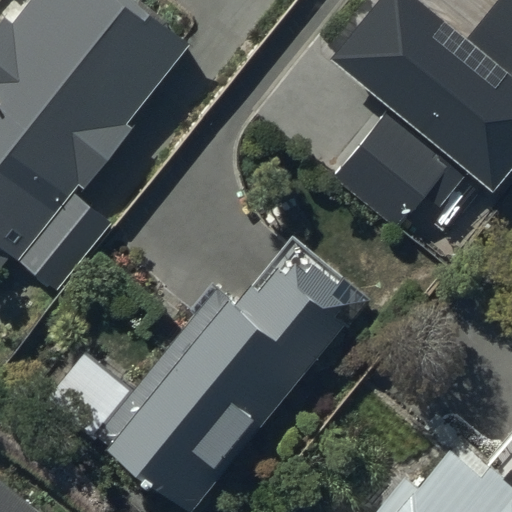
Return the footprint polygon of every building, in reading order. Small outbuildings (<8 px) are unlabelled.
[(179,39),(128,0),(16,0),(7,13),(0,8),(0,238),(17,251),(179,39)] [(511,21),(492,47),(432,0),(363,0),(321,53),(487,184),(511,152),(511,21)] [(445,163),(381,111),(327,178),(392,230),(445,163)] [(190,511),(359,290),(285,234),(235,299),(213,282),(93,439),(189,511),(190,511)] [(511,511),(511,416),(472,464),(441,438),(408,476),(398,468),(360,511),(511,511)] [(51,511),(0,470),(0,511),(51,511)]
